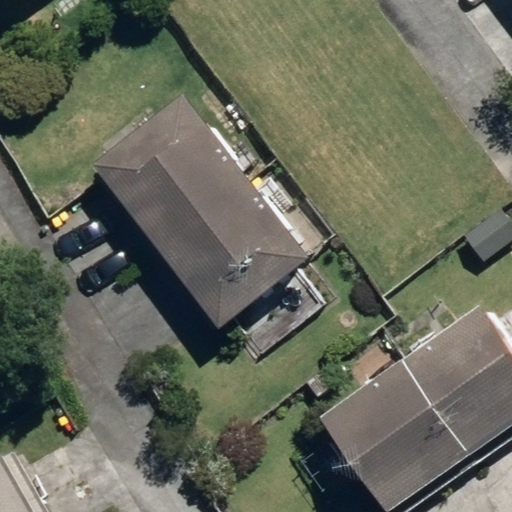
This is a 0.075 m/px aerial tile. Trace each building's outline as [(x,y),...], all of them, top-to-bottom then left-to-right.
[(128,156),(191,240),(280,172),(216,88),(128,156)] [(280,172),(191,240),(251,318),(340,252),(280,172)] [(511,299),(436,352),(502,448),(511,441),(511,299)] [(502,448),(436,352),(354,409),(420,505),(502,448)] [(0,466),(0,511),(70,511),(34,447),(0,466)]
